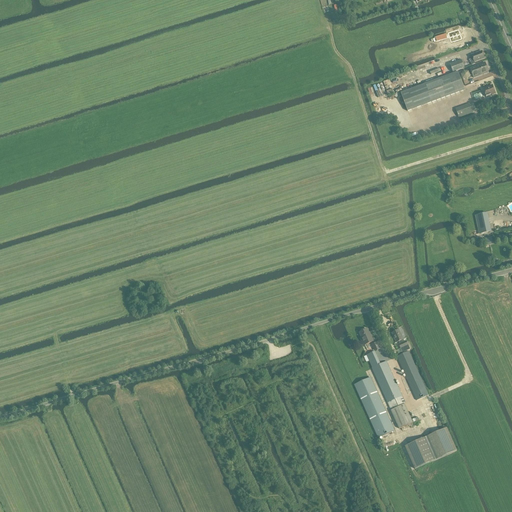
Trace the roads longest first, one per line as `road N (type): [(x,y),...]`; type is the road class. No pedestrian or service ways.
road 1 (unclassified): [(0,417),(511,269)]
road 2 (track): [(431,290),(468,372),(425,400)]
